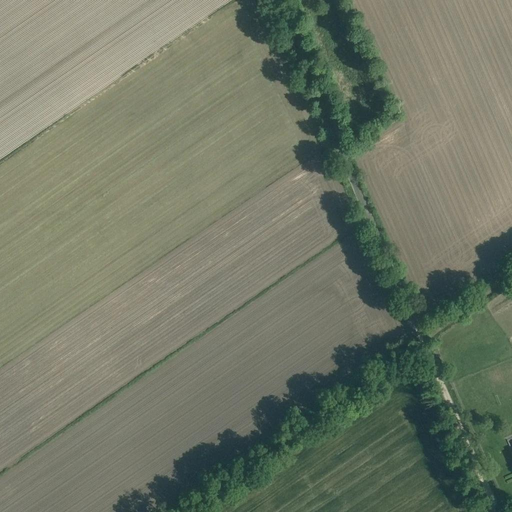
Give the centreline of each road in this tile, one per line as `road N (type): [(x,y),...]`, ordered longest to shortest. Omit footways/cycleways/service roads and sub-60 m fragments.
road 1 (track): [(275,0),(417,337)]
road 2 (track): [(417,337),(169,511)]
